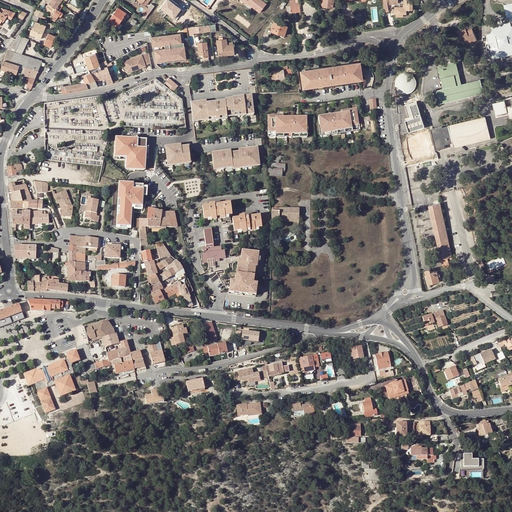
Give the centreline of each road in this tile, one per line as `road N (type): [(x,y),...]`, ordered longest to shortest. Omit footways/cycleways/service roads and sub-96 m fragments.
road 1 (unclassified): [(99,301),(101,314),(145,352),(152,372),(215,367),(330,332)]
road 2 (residential): [(407,285),(386,74),(400,39)]
road 3 (residential): [(6,241),(60,244),(73,230),(131,238),(135,307)]
road 4 (tertiary): [(330,332),(135,307)]
road 5 (residential): [(236,393),(368,379),(365,336)]
road 6 (residential): [(32,98),(173,72)]
road 7 (residential): [(400,39),(373,36),(319,53),(261,55)]
road 8 (tertiary): [(102,0),(32,98)]
